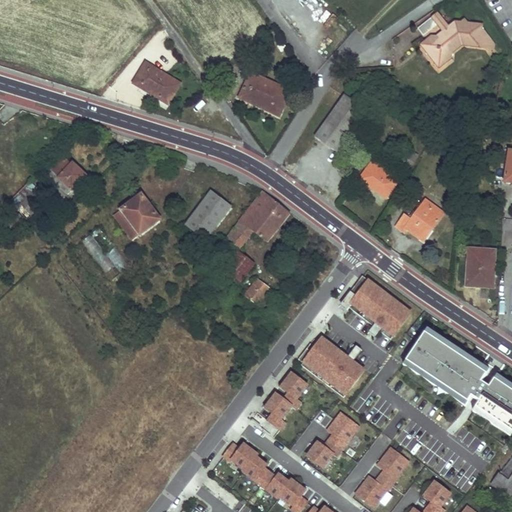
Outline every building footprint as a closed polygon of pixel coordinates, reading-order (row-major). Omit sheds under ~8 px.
[(443,18),(440,15),(438,12),(418,27),(424,34),(439,22),(443,18)] [(327,31),(336,21),(326,13),(318,23),(327,31)] [(488,39),(490,38),(493,36),(489,33),(481,25),(480,22),(468,21),(464,17),(460,20),(456,20),(449,26),(445,29),(437,35),(433,35),(428,40),(429,44),(434,50),(433,53),(437,59),(446,60),(454,54),(453,49),(462,41),(489,43),(488,39)] [(449,26),(443,18),(439,22),(445,29),(449,26)] [(168,104),(174,94),(180,84),(147,63),(134,84),(168,104)] [(279,115),(285,103),(290,92),(251,74),(240,97),(279,115)] [(346,97),(316,138),(337,153),(367,112),(346,97)] [(483,130),(471,131),(472,156),(484,156),(484,150),(487,150),(487,144),(484,144),(483,130)] [(409,149),(400,162),(410,170),(419,156),(409,149)] [(86,177),(79,170),(73,164),(72,166),(65,160),(53,172),(71,191),(86,177)] [(371,165),(360,181),(386,199),(397,184),(371,165)] [(192,231),(188,235),(183,238),(193,251),(204,241),(206,241),(231,207),(211,193),(186,226),(192,231)] [(264,193),(226,241),(239,251),(254,232),(267,243),(290,214),(264,193)] [(21,207),(25,212),(29,216),(43,203),(35,194),(21,207)] [(139,236),(149,228),(160,221),(142,196),(121,210),(139,236)] [(405,216),(397,227),(405,233),(407,230),(424,242),(444,215),(426,201),(412,220),(405,216)] [(99,229),(82,244),(100,265),(108,259),(119,271),(128,263),(99,229)] [(496,251),(469,249),(466,287),(494,288),(496,251)] [(239,253),(223,272),(239,285),(254,266),(239,253)] [(363,277),(350,293),(357,298),(352,304),(378,323),(379,321),(384,325),(383,327),(394,336),(411,314),(363,277)] [(258,280),(246,295),(254,302),(266,287),(258,280)] [(391,340),(394,336),(383,327),(384,325),(379,321),(378,323),(352,304),(357,298),(350,293),(341,306),(347,311),(349,308),(374,327),(370,333),(376,337),(380,331),(391,340)] [(429,330),(426,334),(487,375),(490,371),(429,330)] [(426,334),(407,362),(469,404),(472,398),(480,403),(476,409),(511,432),(511,391),(495,380),(489,388),(482,383),(487,375),(426,334)] [(314,354),(324,340),(323,339),(312,353),(314,354)] [(299,360),(303,364),(305,362),(347,394),(365,371),(354,363),(352,361),(351,363),(347,361),(349,359),(324,340),(314,354),(312,353),(307,349),(299,360)] [(363,351),(358,347),(349,359),(347,361),(351,363),(352,361),(354,363),(363,351)] [(347,394),(305,362),(303,364),(302,366),(344,398),(347,394)] [(466,408),(469,404),(407,362),(404,366),(466,408)] [(292,407),(296,411),(302,403),(298,400),(308,386),(292,374),(281,388),(289,394),(284,401),(292,407)] [(511,385),(497,376),(495,380),(511,391),(511,385)] [(268,421),(281,431),(286,423),(282,420),(292,407),(284,401),(276,395),(266,409),(273,415),(268,421)] [(511,438),(511,436),(511,432),(476,409),(473,413),(511,438)] [(322,411),(315,421),(327,429),(334,420),(322,411)] [(342,414),(329,432),(334,436),(329,442),(342,452),(360,428),(342,414)] [(337,458),(342,452),(329,442),(324,448),(318,443),(308,457),(324,469),(334,456),(337,458)] [(232,462),(246,472),(257,458),(259,456),(245,445),(241,451),(234,445),(224,458),(231,463),(232,462)] [(378,467),(385,472),(396,480),(409,463),(392,449),(378,467)] [(246,472),(244,474),(261,487),(271,474),(265,470),(268,466),(257,458),(246,472)] [(501,474),(493,485),(511,498),(511,461),(502,474),(501,474)] [(385,472),(380,477),(393,487),(397,481),(396,480),(385,472)] [(271,474),(261,487),(278,500),(280,497),(290,484),(279,475),(277,478),(271,474)] [(380,477),(376,483),(387,492),(389,493),(393,487),(380,477)] [(369,478),(357,495),(374,509),(387,492),(376,483),(369,478)] [(290,484),(280,497),(293,507),(290,510),(292,511),(301,511),(308,503),(301,498),(306,492),(292,481),(290,484)] [(427,510),(430,511),(444,511),(441,509),(451,495),(435,483),(424,497),(432,503),(427,510)] [(387,501),(395,507),(403,496),(396,490),(387,501)]
